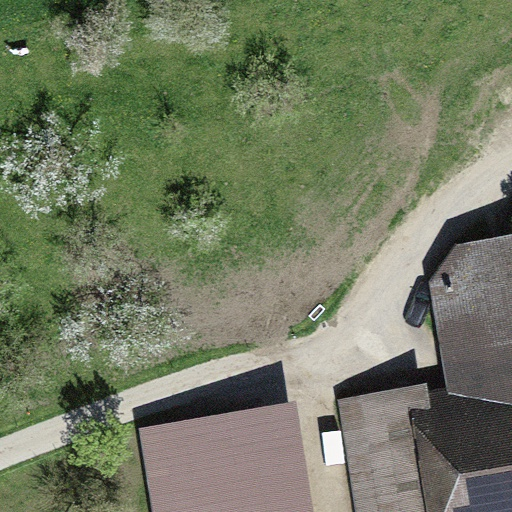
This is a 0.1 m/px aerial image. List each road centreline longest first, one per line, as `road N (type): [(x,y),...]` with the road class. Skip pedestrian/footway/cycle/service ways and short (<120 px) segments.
road 1 (track): [(511,168),(430,233),(363,312),(338,356),(314,443),(325,511)]
road 2 (track): [(0,455),(111,415),(338,356)]
